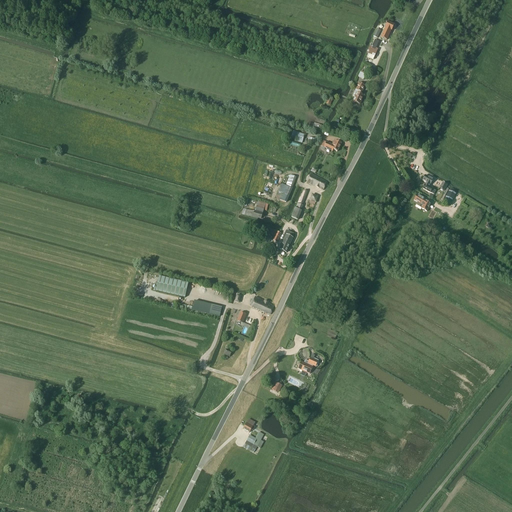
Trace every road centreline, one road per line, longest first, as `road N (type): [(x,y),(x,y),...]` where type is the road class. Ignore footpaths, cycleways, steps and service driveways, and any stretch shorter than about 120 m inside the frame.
road 1 (unclassified): [(179,511),(430,0)]
road 2 (track): [(299,343),(244,380),(203,367),(226,305)]
road 3 (unclassified): [(511,397),(421,511)]
road 4 (track): [(278,245),(276,255),(287,261),(308,236),(320,192),(298,184)]
